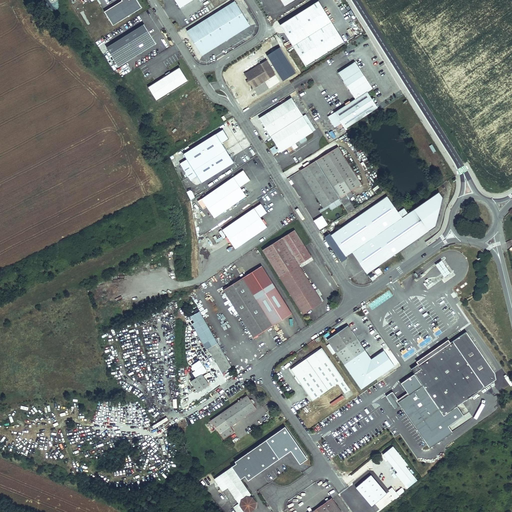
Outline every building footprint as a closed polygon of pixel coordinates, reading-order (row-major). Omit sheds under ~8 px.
[(136,0),(121,0),(122,1),(104,12),(113,25),(131,14),(130,13),(141,7),(136,0)] [(142,7),(137,0),(136,0),(141,7),(130,13),(131,14),(142,7)] [(173,0),(179,9),(193,0),(173,0)] [(202,56),(251,25),(235,1),(187,31),(202,56)] [(318,1),(280,25),(306,67),(344,43),(318,1)] [(144,24),(107,47),(119,67),(156,44),(144,24)] [(243,75),(248,84),(250,83),(251,84),(254,88),(264,81),(275,75),(267,61),(243,75)] [(367,92),(373,88),(355,62),(338,73),(355,99),(334,112),(341,122),(337,125),(339,129),(343,126),(345,129),(377,107),(367,92)] [(166,75),(148,87),(157,101),(188,81),(180,67),(170,73),(172,75),(168,78),(166,75)] [(269,89),(264,81),(254,88),(258,95),(269,89)] [(292,98),(259,118),(271,136),(303,116),(292,98)] [(341,122),(334,112),(328,116),(335,127),(337,125),(341,122)] [(303,116),(271,136),(278,148),(280,152),(281,152),(291,145),(294,149),(298,147),(295,143),(313,132),(309,125),(312,123),(306,114),(303,116)] [(228,137),(223,129),(184,154),(187,159),(180,163),(191,180),(198,176),(202,183),(234,162),(222,143),(227,140),(228,137)] [(338,147),(316,160),(340,198),(362,184),(338,147)] [(340,198),(316,160),(300,171),(323,208),(340,198)] [(250,180),(243,170),(201,199),(214,218),(246,196),(240,187),(250,180)] [(289,179),(297,190),(307,183),(299,172),(289,179)] [(191,190),(187,192),(191,200),(195,197),(192,191),(191,190)] [(330,233),(324,237),(342,262),(347,258),(346,257),(352,252),(367,274),(436,226),(443,198),(439,192),(408,213),(404,208),(398,212),(387,196),(331,235),(330,233)] [(349,199),(354,196),(352,193),(340,199),(348,213),(355,209),(349,199)] [(265,214),(266,211),(261,203),(222,230),(235,249),(267,227),(261,217),(265,214)] [(320,231),(329,226),(322,215),(314,221),(320,231)] [(295,230),(263,250),(303,314),(322,302),(299,265),(312,257),(295,230)] [(451,273),(442,261),(437,265),(445,277),(451,273)] [(262,266),(242,278),(273,326),(292,314),(262,266)] [(242,278),(223,290),(253,338),(273,326),(242,278)] [(348,326),(328,340),(361,389),(394,366),(384,351),(371,359),(348,326)] [(414,374),(409,377),(449,435),(453,432),(449,426),(464,415),(457,406),(496,380),(495,372),(466,331),(418,364),(411,369),(414,374)] [(448,339),(416,362),(418,364),(450,342),(448,339)] [(213,356),(219,353),(217,349),(220,347),(217,342),(208,348),(213,356)] [(344,379),(322,348),(291,369),(300,384),(312,401),(338,383),(345,393),(350,390),(343,379),(344,379)] [(228,369),(221,357),(215,360),(222,372),(228,369)] [(196,378),(191,381),(198,392),(209,385),(202,374),(207,371),(200,360),(192,365),(195,371),(192,373),(196,378)] [(449,435),(409,377),(401,383),(409,395),(399,401),(398,402),(430,448),(449,435)] [(399,401),(398,399),(393,391),(386,396),(395,409),(400,405),(398,402),(399,401)] [(409,395),(407,393),(398,399),(399,401),(409,395)] [(247,395),(211,420),(224,439),(234,432),(231,427),(256,409),(253,404),(250,400),(247,395)] [(282,427),(266,438),(277,454),(293,442),(282,427)] [(237,463),(214,479),(237,511),(249,511),(250,511),(254,508),(255,503),(252,498),(250,496),(251,495),(240,479),(245,476),(248,480),(279,459),(266,440),(235,462),(237,463)] [(408,464),(393,446),(383,454),(397,472),(395,474),(407,488),(417,480),(406,466),(408,464)] [(372,507),(387,494),(371,476),(356,489),(372,507)] [(392,488),(389,490),(396,499),(399,497),(399,496),(402,493),(400,490),(396,493),(392,488)] [(341,511),(332,498),(311,511),(341,511)]
